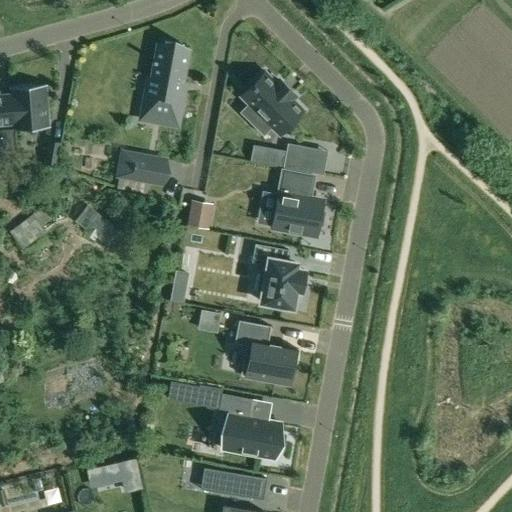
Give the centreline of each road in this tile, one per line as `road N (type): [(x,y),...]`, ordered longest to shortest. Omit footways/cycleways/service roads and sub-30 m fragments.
road 1 (residential): [(305,511),(376,134),(360,106),(248,0)]
road 2 (unclassified): [(0,48),(163,0)]
